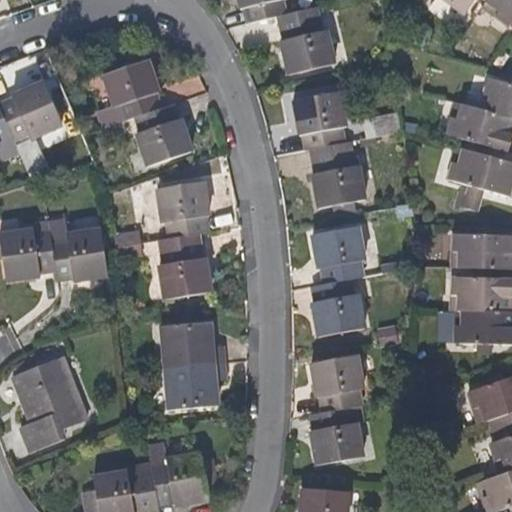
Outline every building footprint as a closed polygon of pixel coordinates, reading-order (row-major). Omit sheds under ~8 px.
[(288,4),(287,0),(239,0),(243,16),(247,14),(251,30),(281,22),(282,22),(287,20),(283,5),(288,4)] [(453,0),(456,2),(453,7),(468,18),(480,1),(485,6),(489,0),(453,0)] [(511,0),(489,0),(485,6),(498,15),(495,19),(509,30),(511,25),(511,0)] [(498,15),(485,6),(483,10),(495,19),(498,15)] [(337,70),(328,36),(323,37),(317,13),(287,20),(282,22),(281,22),(287,47),(284,48),(293,82),(337,70)] [(161,98),(154,78),(150,64),(121,74),(106,78),(116,112),(121,110),(125,125),(138,121),(162,114),(158,100),(161,98)] [(511,90),(506,89),(488,84),(485,99),(490,101),(485,117),(511,125),(511,90)] [(58,128),(38,86),(7,101),(8,104),(0,107),(0,123),(8,141),(10,145),(24,138),(26,143),(58,128)] [(346,132),(339,98),(294,107),(301,142),(304,141),(307,157),(313,156),(345,149),(341,133),(346,132)] [(485,117),(490,101),(485,99),(479,116),(485,117)] [(192,157),(181,124),(179,125),(174,110),(171,111),(162,114),(138,121),(142,137),(137,138),(148,171),(192,157)] [(458,122),(463,111),(457,110),(453,122),(458,122)] [(511,142),(511,125),(485,117),(479,116),(463,111),(458,122),(453,122),(447,140),(466,146),(483,151),(507,158),(511,142)] [(0,123),(0,144),(8,141),(0,123)] [(481,159),(483,151),(466,146),(463,155),(466,155),(481,159)] [(367,205),(360,171),(355,172),(350,148),(345,149),(313,156),(318,180),(315,181),(322,214),(367,205)] [(460,170),(466,155),(463,155),(460,153),(455,169),(460,170)] [(511,167),(481,159),(466,155),(460,170),(455,169),(450,185),(471,191),(486,195),(487,195),(510,203),(511,196),(511,167)] [(207,222),(202,194),(201,187),(155,194),(161,228),(166,228),(168,243),(173,242),(199,238),(206,237),(204,222),(207,222)] [(484,203),(486,195),(471,191),(469,198),(484,203)] [(464,212),(469,198),(462,196),(457,210),(464,212)] [(479,216),(484,203),(469,198),(464,212),(479,216)] [(51,246),(50,239),(49,236),(34,238),(33,232),(0,237),(0,247),(6,284),(42,279),(41,277),(56,274),(51,246)] [(511,274),(511,242),(492,243),(492,233),(473,232),(473,241),(453,241),(452,257),(459,257),(459,273),(469,274),(489,274),(511,274)] [(107,278),(100,233),(65,237),(67,242),(51,246),(56,274),(57,282),(72,280),(72,283),(107,278)] [(363,267),(356,233),(310,243),(317,278),(321,276),(323,291),(349,286),(361,283),(358,269),(363,267)] [(210,297),(205,263),(202,263),(199,238),(173,242),(168,243),(160,244),(164,269),(158,270),(164,304),(210,297)] [(489,283),(489,274),(469,274),(469,283),(489,283)] [(511,283),(489,283),(469,283),(451,282),(451,299),(457,300),(456,316),(461,316),(511,317),(511,283)] [(365,335),(358,301),(353,302),(349,286),(323,291),(312,294),(315,310),(311,311),(319,344),(365,335)] [(511,351),(511,317),(461,316),(460,332),(453,332),(452,349),(474,350),(491,351),(511,351)] [(213,352),(211,328),(162,331),(164,373),(224,369),(223,351),(213,352)] [(392,341),(391,335),(376,339),(377,344),(392,341)] [(379,351),(394,347),(392,341),(377,344),(379,351)] [(490,359),(491,351),(474,350),(473,359),(490,359)] [(66,375),(60,361),(51,365),(56,379),(66,375)] [(360,413),(356,398),(362,396),(355,362),(308,371),(316,406),(319,405),(322,420),(347,415),(360,413)] [(51,365),(9,380),(23,414),(13,418),(28,456),(62,443),(59,434),(84,424),(66,375),(56,379),(51,365)] [(217,412),(214,387),(226,387),(224,369),(164,373),(167,415),(217,412)] [(440,384),(439,372),(425,373),(426,384),(440,384)] [(487,392),(503,386),(501,377),(485,383),(487,392)] [(511,418),(511,383),(503,386),(487,392),(469,397),(474,413),(479,411),(484,427),(495,424),(503,421),(511,418)] [(484,427),(479,411),(474,413),(479,429),(484,427)] [(362,464),(355,430),(350,431),(347,415),(322,420),(309,422),(313,438),(309,439),(316,473),(362,464)] [(511,418),(503,421),(507,436),(509,444),(490,450),(495,465),(501,463),(505,479),(511,476),(511,418)] [(507,436),(503,421),(495,424),(499,438),(507,436)] [(202,475),(199,460),(164,466),(165,472),(150,474),(151,479),(154,495),(157,511),(171,509),(172,511),(207,506),(204,491),(202,475)] [(505,479),(501,463),(495,465),(499,481),(505,479)] [(214,489),(211,473),(202,475),(204,491),(214,489)] [(511,476),(505,479),(499,481),(483,487),(487,503),(481,505),(483,511),(510,511),(511,511),(511,476)] [(156,511),(157,511),(154,495),(151,479),(127,482),(126,477),(92,483),(96,511),(156,511)] [(487,503),(483,487),(476,489),(481,505),(487,503)] [(345,511),(346,498),(300,495),(298,511),(345,511)]
